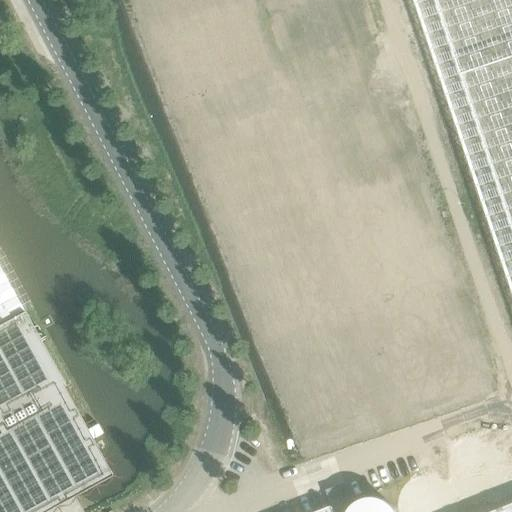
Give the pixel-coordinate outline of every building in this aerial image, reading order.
[(136,0),(234,361),(272,351),(300,454),(495,401),(428,151),(385,163),(388,176),(354,186),(343,143),(360,139),(365,158),(397,150),(380,86),(344,95),(351,121),(335,126),(325,89),(333,87),(323,50),(277,62),(263,10),(301,0),(136,0)] [(511,0),(415,0),(511,289),(511,0)] [(280,51),(290,49),(283,15),(273,17),(280,51)] [(0,511),(45,511),(74,496),(109,477),(104,467),(60,386),(62,385),(0,271),(0,511)] [(468,454),(488,449),(490,458),(494,457),(496,467),(511,463),(511,455),(505,426),(463,436),(468,454)] [(426,439),(417,443),(425,464),(434,460),(426,439)] [(411,476),(399,511),(453,511),(455,506),(444,502),(449,488),(411,476)] [(511,511),(511,502),(488,511),(511,511)]
